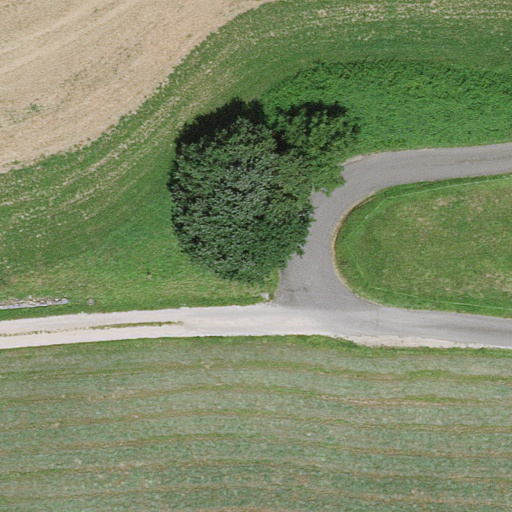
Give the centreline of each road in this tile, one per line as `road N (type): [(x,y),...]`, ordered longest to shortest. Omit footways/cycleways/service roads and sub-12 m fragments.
road 1 (unclassified): [(511,155),(355,180),(331,198),(311,249),(329,301),(354,315),(511,335)]
road 2 (track): [(0,339),(275,318),(329,301)]
